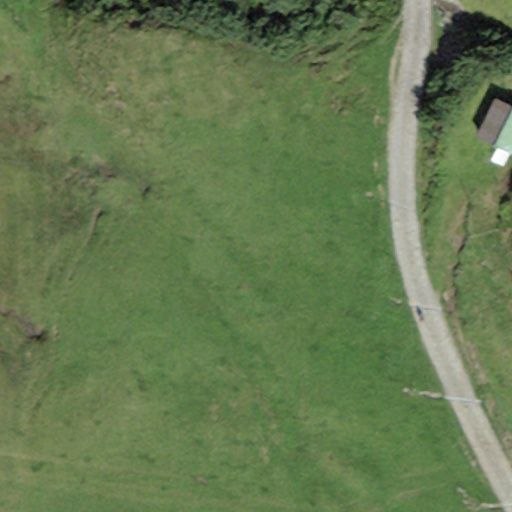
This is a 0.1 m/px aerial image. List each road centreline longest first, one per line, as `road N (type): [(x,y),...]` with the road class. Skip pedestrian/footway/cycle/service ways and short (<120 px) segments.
road 1 (track): [(419,0),(400,186),(411,274),(440,342)]
road 2 (track): [(440,342),(439,278),(468,156)]
road 3 (track): [(440,342),(511,495)]
